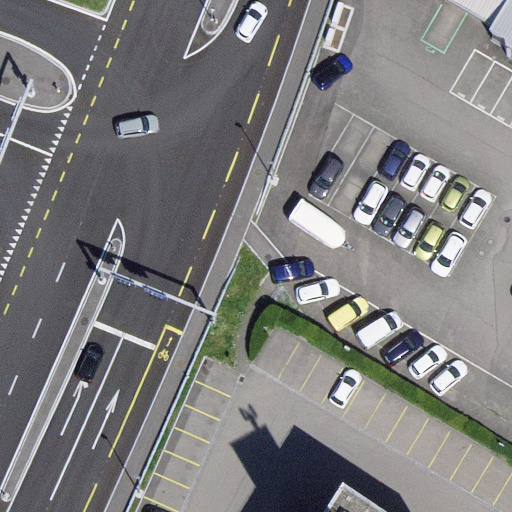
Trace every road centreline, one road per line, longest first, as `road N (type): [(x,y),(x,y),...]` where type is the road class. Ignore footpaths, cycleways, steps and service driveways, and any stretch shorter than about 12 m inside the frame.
road 1 (primary): [(48,511),(163,246)]
road 2 (primary): [(163,246),(242,61)]
road 3 (primary): [(67,258),(0,419)]
road 4 (motorway): [(126,117),(92,55),(0,9)]
road 5 (primary): [(126,117),(67,258)]
road 6 (primary): [(163,246),(126,117)]
road 7 (primary): [(126,117),(242,61)]
road 8 (primary): [(173,0),(126,117)]
